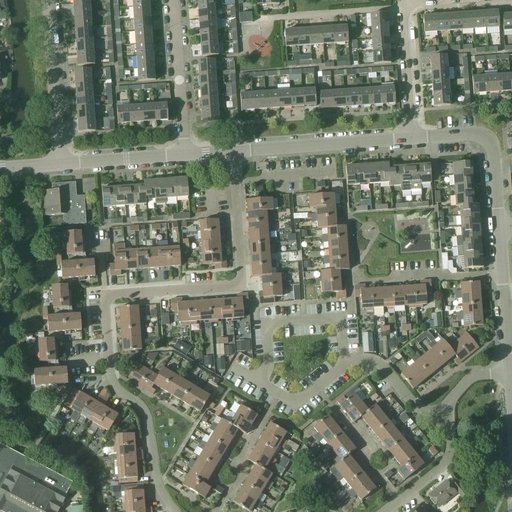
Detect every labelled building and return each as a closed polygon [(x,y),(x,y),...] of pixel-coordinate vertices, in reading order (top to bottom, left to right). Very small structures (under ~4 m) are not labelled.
[(74,17),(91,15),(90,3),(73,4),(74,17)] [(199,20),(215,19),(214,6),(198,8),(199,20)] [(134,20),(150,19),(149,7),(133,8),(134,20)] [(486,13),(487,29),(500,28),(498,12),(486,13)] [(251,13),(239,14),(240,24),(252,24),(251,13)] [(473,14),(474,30),(487,29),(486,13),(473,14)] [(371,28),(388,27),(387,14),(370,15),(371,28)] [(462,31),(474,30),(473,14),(461,15),(462,31)] [(511,31),(511,14),(502,16),(503,32),(511,31)] [(75,29),(92,28),(91,15),(74,17),(75,29)] [(436,16),(437,33),(450,32),(448,15),(436,16)] [(448,15),(450,32),(462,31),(461,15),(448,15)] [(425,34),(437,33),(436,16),(423,17),(425,34)] [(135,32),(151,31),(150,19),(134,20),(135,32)] [(200,32),(216,31),(215,19),(199,20),(200,32)] [(347,27),(335,28),(336,44),(349,43),(347,27)] [(372,40),(389,39),(388,27),(371,28),(372,40)] [(76,42),(93,40),(92,28),(75,29),(76,42)] [(322,29),(323,45),(336,44),(335,28),(322,29)] [(297,30),(299,47),(311,46),(310,29),(297,30)] [(310,29),(311,46),(323,45),(322,29),(310,29)] [(299,47),(297,30),(285,31),(286,48),(299,47)] [(136,45),(152,44),(151,31),(135,32),(136,45)] [(201,45),(217,43),(216,31),(200,32),(201,45)] [(373,53),(390,51),(389,39),(372,40),(373,53)] [(77,54),(94,53),(93,40),(76,42),(77,54)] [(218,56),(217,43),(201,45),(201,57),(218,56)] [(137,57),(153,56),(152,44),(136,45),(137,57)] [(391,64),(390,51),(373,53),(374,65),(391,64)] [(94,65),(94,53),(77,54),(78,67),(94,65)] [(138,70),(154,68),(153,56),(137,57),(138,70)] [(431,70),(448,69),(447,56),(430,57),(431,70)] [(336,58),(337,68),(349,67),(348,57),(336,58)] [(199,74),(216,73),(215,60),(198,61),(199,74)] [(155,81),(154,68),(138,70),(139,82),(155,81)] [(432,82),(449,81),(448,69),(431,70),(432,82)] [(75,84),(92,82),(91,70),(74,71),(75,84)] [(200,87),(217,85),(216,73),(199,74),(200,87)] [(511,92),(510,75),(498,76),(499,93),(511,92)] [(499,93),(498,76),(485,77),(486,94),(499,93)] [(486,94),(485,77),(473,78),(474,95),(486,94)] [(433,95),(450,93),(449,81),(432,82),(433,95)] [(76,96),(93,95),(92,82),(75,84),(76,96)] [(201,99),(218,98),(217,85),(200,87),(201,99)] [(395,88),(382,89),(383,105),(396,104),(395,88)] [(369,90),(371,106),(383,105),(382,89),(369,90)] [(315,90),(303,91),(304,107),(316,106),(315,90)] [(357,91),(358,107),(371,106),(369,90),(357,91)] [(290,92),(291,108),(304,107),(303,91),(290,92)] [(345,92),(346,108),(358,107),(357,91),(345,92)] [(245,92),(240,92),(241,95),(242,111),(255,111),(253,94),(245,95),(245,92)] [(266,93),(267,110),(279,109),(278,92),(266,93)] [(278,92),(279,109),(291,108),(290,92),(278,92)] [(332,93),(334,109),(346,108),(345,92),(332,93)] [(253,94),(255,111),(267,110),(266,93),(253,94)] [(334,109),(332,93),(320,94),(321,110),(334,109)] [(451,106),(450,93),(433,95),(434,107),(451,106)] [(77,108),(94,107),(93,95),(76,96),(77,108)] [(202,111),(218,110),(218,98),(201,99),(202,111)] [(167,104),(154,105),(155,122),(168,121),(167,104)] [(142,106),(143,123),(155,122),(154,105),(142,106)] [(129,107),(131,123),(143,123),(142,106),(129,107)] [(78,120),(95,119),(94,107),(77,108),(78,120)] [(131,123),(129,107),(117,108),(118,124),(131,123)] [(219,123),(218,110),(202,111),(203,124),(219,123)] [(95,132),(95,119),(78,120),(79,133),(95,132)] [(453,176),(472,175),(471,163),(452,164),(453,176)] [(390,187),(388,164),(378,165),(380,184),(389,183),(390,187)] [(400,186),(399,167),(389,168),(389,164),(388,164),(390,187),(400,186)] [(359,185),(369,184),(368,165),(358,166),(359,185)] [(369,184),(380,184),(378,165),(368,165),(369,184)] [(430,165),(419,166),(421,185),(431,184),(430,165)] [(359,185),(358,166),(346,167),(347,186),(359,185)] [(401,192),(411,192),(409,166),(399,167),(400,186),(401,192)] [(409,166),(411,192),(421,191),(421,185),(419,166),(409,166)] [(473,185),(472,175),(453,176),(454,186),(473,185)] [(166,199),(176,199),(175,179),(164,180),(166,199)] [(175,179),(176,199),(188,198),(187,179),(175,179)] [(166,204),(166,199),(164,180),(154,181),(156,200),(156,205),(166,204)] [(146,201),(156,200),(154,181),(144,182),(146,205),(146,201)] [(146,205),(144,182),(144,186),(134,186),(136,206),(146,205)] [(52,191),(42,192),(44,217),(63,215),(63,226),(86,224),(84,198),(77,199),(75,183),(51,185),(52,191)] [(454,186),(455,197),(474,195),(473,185),(454,186)] [(125,206),(136,206),(134,186),(124,187),(125,206)] [(115,207),(125,206),(124,187),(114,188),(115,207)] [(103,208),(115,207),(114,188),(102,189),(103,208)] [(322,207),(335,206),(334,194),(321,195),(322,207)] [(309,208),(316,208),(322,207),(321,195),(309,196),(309,208)] [(455,207),(478,205),(474,205),(474,195),(455,197),(455,207)] [(272,199),(259,200),(260,212),(266,211),(273,211),(272,199)] [(247,201),(247,213),(260,212),(259,200),(247,201)] [(459,207),(460,217),(479,215),(478,205),(455,207),(459,207)] [(322,207),(316,208),(316,214),(311,215),(311,219),(336,217),(335,206),(322,207)] [(266,211),(260,212),(247,213),(248,223),(273,222),(272,218),(267,218),(266,211)] [(460,217),(461,227),(480,225),(479,215),(460,217)] [(317,229),(327,229),(327,228),(336,228),(336,227),(336,217),(311,219),(312,223),(317,222),(317,229)] [(197,226),(198,233),(219,231),(218,220),(199,222),(200,226),(197,226)] [(249,234),(268,233),(267,226),(273,225),(273,222),(248,223),(249,234)] [(461,227),(462,237),(481,236),(480,225),(461,227)] [(327,228),(327,229),(327,235),(322,236),(322,240),(346,238),(346,227),(336,227),(336,228),(327,228)] [(219,231),(198,233),(198,240),(201,240),(201,243),(220,242),(219,231)] [(81,232),(65,233),(67,256),(82,254),(81,232)] [(250,245),(274,243),(274,239),(268,240),(268,233),(249,234),(250,245)] [(456,237),(457,248),(481,246),(481,236),(462,237),(456,237)] [(328,243),(328,250),(347,249),(346,238),(322,240),(322,243),(328,243)] [(220,242),(201,243),(201,247),(199,248),(199,254),(221,253),(220,242)] [(251,256),(270,254),(269,247),(274,247),(274,243),(250,245),(251,256)] [(126,271),(125,249),(124,244),(113,245),(115,265),(109,265),(110,276),(121,276),(121,271),(126,271)] [(175,245),(168,246),(169,268),(180,267),(179,248),(175,248),(175,245)] [(169,268),(168,246),(161,246),(161,249),(157,249),(159,268),(169,268)] [(481,246),(457,248),(457,258),(463,257),(482,256),(481,246)] [(159,268),(157,249),(153,250),(153,247),(146,248),(148,269),(159,268)] [(148,269),(146,248),(139,248),(140,251),(136,251),(137,270),(148,269)] [(132,249),(125,249),(126,271),(137,270),(136,251),(132,251),(132,249)] [(347,249),(328,250),(329,257),(323,257),(324,261),(348,259),(347,249)] [(221,253),(199,254),(200,261),(202,261),(202,265),(215,264),(215,270),(226,269),(226,258),(221,259),(221,253)] [(61,254),(56,255),(57,267),(61,266),(62,280),(95,277),(94,262),(61,264),(61,254)] [(251,266),(276,265),(275,261),(270,261),(270,254),(251,256),(251,266)] [(482,256),(463,257),(464,270),(483,268),(482,256)] [(329,265),(330,271),(340,271),(349,270),(348,259),(324,261),(324,265),(329,265)] [(252,277),(261,277),(261,276),(271,276),(271,269),(276,268),(276,265),(251,266),(252,277)] [(330,271),(321,272),(321,279),(316,279),(316,283),(340,282),(340,271),(330,271)] [(280,275),(271,276),(261,276),(261,277),(262,287),(286,285),(286,282),(281,282),(280,275)] [(420,286),(414,287),(416,308),(423,308),(422,305),(427,305),(426,293),(431,292),(431,281),(420,282),(420,286)] [(340,282),(316,283),(316,287),(322,287),(322,294),(336,293),(336,299),(346,298),(345,287),(341,287),(340,282)] [(456,296),(480,294),(479,283),(460,284),(461,291),(455,292),(456,296)] [(286,285),(262,287),(263,293),(258,294),(259,305),(269,304),(268,298),(282,297),(281,290),(287,289),(286,285)] [(67,286),(51,287),(53,309),(69,308),(67,286)] [(373,311),(371,290),(365,290),(365,286),(354,287),(355,298),(360,297),(361,310),(365,309),(366,312),(373,311)] [(403,288),(405,307),(409,306),(409,309),(416,308),(414,287),(403,288)] [(382,289),(383,308),(387,308),(387,310),(394,310),(393,288),(382,289)] [(403,288),(393,288),(394,310),(401,309),(401,307),(405,307),(403,288)] [(384,316),(383,308),(382,289),(371,290),(373,311),(373,316),(384,316)] [(237,300),(231,300),(233,322),(239,321),(239,319),(243,318),(243,311),(249,310),(248,306),(247,294),(241,295),(237,295),(237,300)] [(480,294),(456,296),(456,299),(461,299),(462,306),(481,304),(480,294)] [(190,325),(188,303),(182,304),(182,299),(171,300),(172,311),(177,311),(178,323),(182,323),(183,325),(190,325)] [(226,322),(233,322),(231,300),(220,301),(222,320),(226,320),(226,322)] [(218,320),(222,320),(220,301),(209,302),(211,323),(218,323),(218,320)] [(196,322),(200,321),(199,302),(188,303),(190,325),(196,324),(196,322)] [(204,324),(211,323),(209,302),(199,302),(200,321),(204,321),(204,324)] [(457,313),(457,317),(482,315),(481,304),(462,306),(462,313),(457,313)] [(120,319),(144,317),(144,313),(139,314),(138,307),(119,308),(120,319)] [(47,308),(42,308),(43,320),(47,320),(48,333),(81,331),(80,315),(48,318),(47,308)] [(463,328),(478,327),(482,326),(482,315),(457,317),(458,321),(463,321),(463,328)] [(145,321),(144,317),(120,319),(121,330),(140,328),(139,322),(145,321)] [(122,341),(146,339),(146,335),(140,335),(140,328),(121,330),(122,341)] [(457,341),(469,356),(478,348),(466,333),(457,341)] [(146,343),(146,339),(122,341),(122,352),(141,350),(141,343),(146,343)] [(373,353),(372,339),(362,339),(363,353),(373,353)] [(396,339),(388,340),(389,350),(397,349),(396,339)] [(40,363),(55,362),(54,340),(38,341),(40,363)] [(244,341),(236,342),(236,353),(245,352),(252,352),(251,347),(251,342),(251,341),(244,341)] [(449,348),(443,341),(437,345),(434,341),(431,343),(446,362),(455,356),(449,348)] [(455,356),(458,360),(454,362),(457,366),(469,356),(457,341),(449,348),(455,356)] [(178,351),(185,355),(190,347),(182,343),(178,351)] [(446,362),(431,343),(428,346),(431,350),(426,354),(438,369),(446,362)] [(195,360),(203,360),(202,352),(194,353),(195,360)] [(398,354),(392,358),(396,362),(401,358),(398,354)] [(430,376),(438,369),(426,354),(421,359),(417,355),(414,357),(430,376)] [(212,366),(211,357),(203,357),(204,367),(212,366)] [(430,376),(414,357),(411,359),(415,364),(409,368),(421,383),(430,376)] [(224,359),(216,359),(217,371),(225,370),(224,359)] [(35,387),(68,385),(66,369),(34,371),(33,362),(29,362),(29,374),(34,374),(35,387)] [(139,387),(149,371),(140,366),(137,364),(136,363),(133,367),(136,369),(129,381),(139,387)] [(163,368),(158,376),(159,377),(153,385),(154,385),(163,390),(175,369),(172,368),(169,372),(163,368)] [(413,390),(421,383),(409,368),(401,375),(413,390)] [(179,372),(175,369),(163,390),(172,396),(182,380),(176,376),(179,372)] [(151,389),(154,385),(153,385),(159,377),(158,376),(149,371),(139,387),(153,395),(155,392),(151,389)] [(181,402),(194,381),(190,379),(188,383),(182,380),(172,396),(181,402)] [(191,407),(200,391),(194,387),(197,383),(194,381),(181,402),(191,407)] [(79,417),(90,399),(73,389),(63,405),(74,412),(73,414),(79,417)] [(340,406),(347,415),(361,403),(351,390),(348,393),(351,397),(348,399),(346,401),(343,397),(336,402),(340,406)] [(210,396),(200,391),(191,407),(200,413),(210,396)] [(95,402),(90,399),(79,417),(85,421),(86,419),(90,421),(103,398),(99,396),(95,402)] [(98,428),(109,410),(103,407),(107,401),(103,398),(90,421),(93,423),(92,425),(98,428)] [(212,410),(215,406),(208,401),(205,405),(212,410)] [(235,415),(251,425),(257,416),(247,410),(250,405),(243,401),(235,415)] [(354,424),(361,418),(368,411),(361,403),(347,415),(354,424)] [(375,405),(368,411),(361,418),(368,426),(386,411),(384,407),(380,411),(375,405)] [(219,416),(223,408),(219,406),(215,413),(219,416)] [(122,418),(109,410),(98,428),(104,432),(105,430),(108,432),(114,422),(118,424),(122,418)] [(389,414),(386,411),(368,426),(374,434),(389,422),(385,417),(389,414)] [(404,414),(399,419),(402,423),(408,419),(404,414)] [(238,430),(246,435),(251,425),(235,415),(230,425),(229,425),(238,430)] [(316,440),(335,425),(328,416),(313,428),(318,434),(314,437),(316,440)] [(54,425),(60,428),(64,421),(58,418),(54,425)] [(229,425),(230,425),(222,420),(218,426),(213,423),(211,427),(232,439),(238,430),(229,425)] [(393,428),(389,422),(374,434),(381,443),(400,427),(398,424),(393,428)] [(407,422),(400,427),(403,430),(409,425),(407,422)] [(264,433),(285,445),(287,442),(283,439),(286,433),(270,423),(264,433)] [(342,433),(335,425),(316,440),(319,443),(323,440),(327,445),(342,433)] [(227,448),(232,439),(211,427),(209,430),(214,433),(210,439),(227,448)] [(403,430),(400,427),(381,443),(388,451),(403,439),(398,434),(403,430)] [(113,447),(135,446),(134,430),(127,431),(127,435),(123,435),(115,436),(115,440),(113,440),(113,447)] [(283,449),(285,445),(264,433),(259,442),(275,452),(279,446),(283,449)] [(327,454),(330,457),(349,441),(342,433),(327,445),(331,450),(327,454)] [(200,445),(221,458),(227,448),(210,439),(207,445),(202,442),(200,445)] [(395,459),(414,444),(411,441),(407,444),(403,439),(388,451),(395,459)] [(287,442),(285,445),(291,449),(296,452),(299,447),(288,441),(287,442)] [(336,456),(341,461),(341,462),(348,456),(349,456),(356,450),(349,441),(330,457),(332,460),(336,456)] [(272,458),(275,452),(259,442),(253,451),(274,464),(276,461),(272,458)] [(56,511),(68,492),(72,483),(0,444),(0,505),(12,511),(56,511)] [(416,447),(414,444),(395,459),(401,468),(402,468),(406,464),(416,456),(412,450),(416,447)] [(216,467),(221,458),(200,445),(198,448),(203,451),(199,457),(216,467)] [(117,458),(143,456),(142,451),(135,452),(135,446),(113,447),(114,454),(116,454),(117,458)] [(438,454),(432,447),(428,450),(433,457),(438,454)] [(256,465),(264,471),(264,470),(268,465),(272,467),(274,464),(253,451),(247,461),(255,466),(256,465)] [(143,461),(143,456),(117,458),(117,461),(114,462),(115,469),(136,467),(136,461),(143,461)] [(341,462),(341,461),(333,467),(338,473),(334,476),(336,479),(355,464),(349,456),(348,456),(341,462)] [(424,465),(416,456),(406,464),(414,473),(424,465)] [(210,476),(216,467),(199,457),(196,463),(191,460),(189,464),(210,476)] [(205,485),(210,476),(189,464),(187,467),(192,470),(188,476),(199,482),(205,485)] [(362,472),(355,464),(336,479),(339,482),(343,479),(347,484),(362,472)] [(402,468),(401,468),(396,472),(404,481),(414,473),(406,464),(402,468)] [(250,475),(271,487),(273,484),(268,481),(272,475),(264,470),(264,471),(256,465),(255,466),(250,475)] [(118,484),(137,482),(136,467),(115,469),(115,476),(118,475),(118,484)] [(387,480),(393,475),(390,471),(383,476),(387,480)] [(350,496),(369,481),(362,472),(347,484),(352,490),(347,493),(350,496)] [(269,491),(271,487),(250,475),(244,484),(261,494),(264,488),(269,491)] [(182,486),(193,492),(199,482),(188,476),(182,486)] [(329,477),(322,482),(327,488),(333,482),(329,477)] [(376,489),(369,481),(350,496),(352,499),(356,496),(361,501),(376,489)] [(210,489),(205,485),(199,482),(193,492),(198,495),(204,499),(210,489)] [(461,498),(466,494),(457,482),(451,488),(446,482),(429,496),(439,508),(457,493),(461,498)] [(257,500),(261,494),(244,484),(239,493),(260,506),(262,502),(257,500)] [(123,504),(144,502),(143,487),(124,488),(124,497),(122,497),(123,504)] [(221,495),(224,491),(217,487),(214,491),(221,495)] [(258,509),(260,506),(239,493),(233,503),(248,511),(249,511),(253,506),(258,509)] [(125,511),(151,511),(152,508),(144,508),(144,502),(123,504),(123,511),(125,510),(125,511)]
